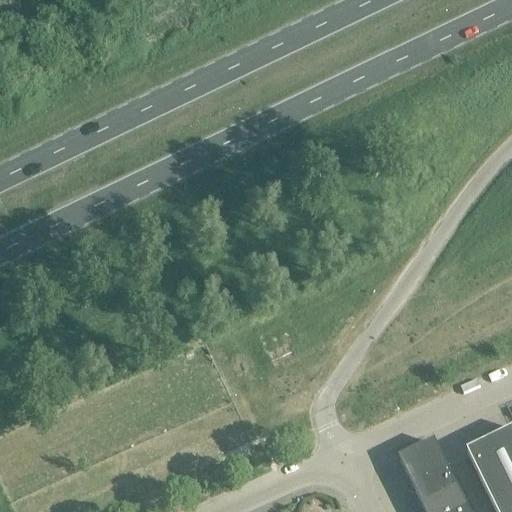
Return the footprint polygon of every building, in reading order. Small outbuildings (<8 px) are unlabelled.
[(511,511),(511,433),(467,455),(494,511),(511,511)] [(399,462),(408,481),(444,464),(435,445),(399,462)] [(454,483),(444,464),(408,481),(418,500),(454,483)] [(441,511),(463,502),(454,483),(418,500),(423,511),(441,511)] [(468,511),(463,502),(441,511),(468,511)]
